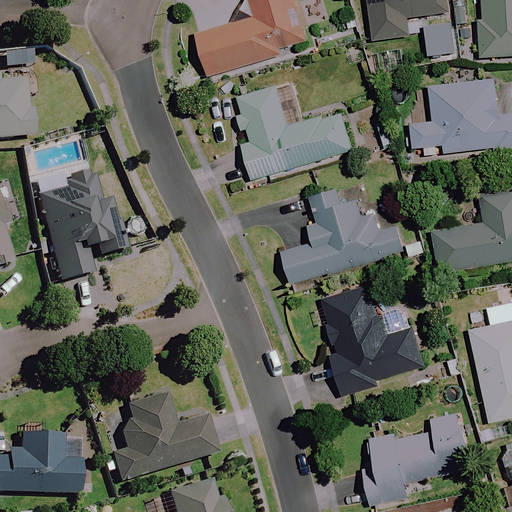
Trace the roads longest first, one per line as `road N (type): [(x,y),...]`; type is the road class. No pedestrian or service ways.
road 1 (residential): [(115,22),(155,144),(239,311)]
road 2 (residential): [(0,353),(48,338),(239,311)]
road 3 (residential): [(239,311),(300,511)]
